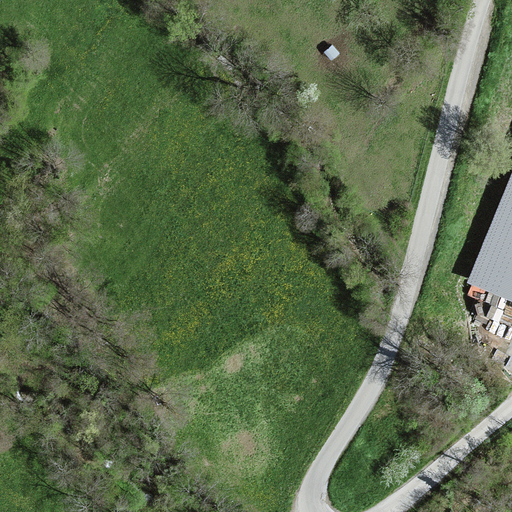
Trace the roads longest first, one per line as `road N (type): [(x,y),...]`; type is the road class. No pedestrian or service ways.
road 1 (unclassified): [(478,0),(404,305),(372,385),(309,498),(313,511)]
road 2 (unclassified): [(391,511),(511,406)]
